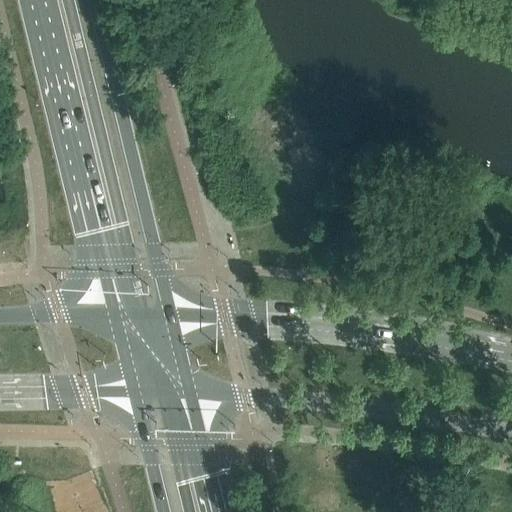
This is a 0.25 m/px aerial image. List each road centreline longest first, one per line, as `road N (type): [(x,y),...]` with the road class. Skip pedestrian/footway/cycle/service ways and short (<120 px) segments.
road 1 (tertiary): [(511,359),(415,339),(168,314)]
road 2 (tertiary): [(190,395),(299,398),(511,433)]
road 3 (primary): [(40,0),(109,316)]
road 4 (primary): [(168,314),(97,0)]
road 5 (tertiary): [(0,397),(130,396)]
road 6 (primary): [(218,511),(190,395)]
